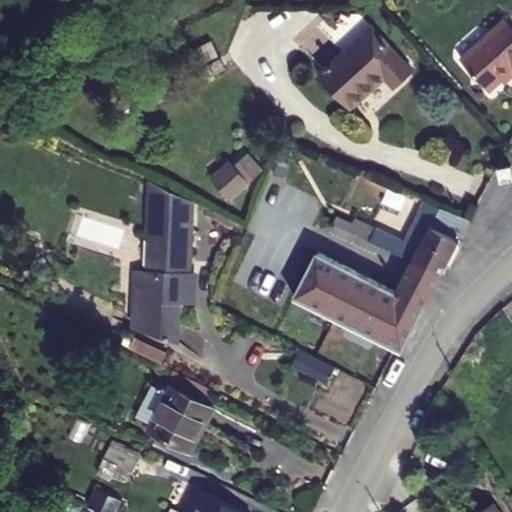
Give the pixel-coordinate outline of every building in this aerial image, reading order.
[(511,18),(468,56),(494,86),(511,71),(511,18)] [(419,67),(380,24),(328,70),(357,103),(392,72),(401,83),(419,67)] [(227,54),(161,88),(167,100),(233,66),(227,54)] [(211,177),(231,198),(264,168),(244,147),(211,177)] [(511,172),(510,165),(500,168),(502,177),(511,174),(511,172)] [(203,194),(165,177),(162,231),(175,232),(173,266),(149,265),(146,323),(186,343),(188,293),(203,294),(204,268),(191,267),(192,257),(199,258),(203,194)] [(468,222),(440,209),(434,221),(462,234),(468,222)] [(441,277),(462,234),(434,221),(425,238),(410,231),(404,243),(348,216),(342,228),(413,262),(441,277)] [(342,228),(334,224),(318,254),(397,294),(413,262),(342,228)] [(402,353),(441,277),(413,262),(397,294),(318,254),(295,299),(402,353)] [(335,371),(299,353),(291,367),(328,385),(335,371)] [(215,411),(170,389),(149,432),(191,452),(204,425),(207,427),(215,411)] [(138,461),(111,448),(104,461),(113,465),(108,474),(127,484),(138,461)] [(243,511),(200,490),(189,511),(177,511),(173,510),(172,511),(243,511)] [(508,511),(502,502),(488,511),(508,511)]
